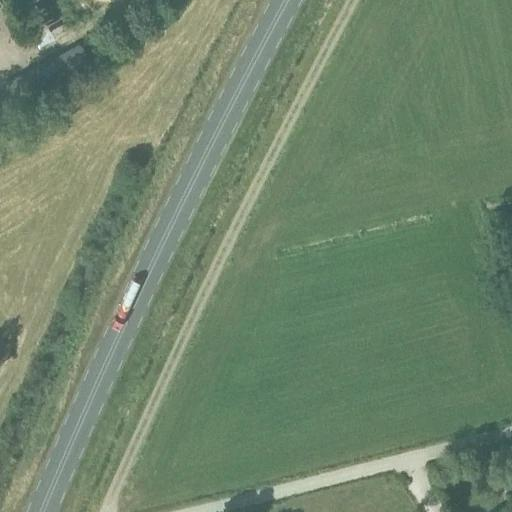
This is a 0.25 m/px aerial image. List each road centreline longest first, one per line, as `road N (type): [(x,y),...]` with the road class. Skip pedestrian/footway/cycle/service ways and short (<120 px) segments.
road 1 (track): [(105,511),(213,273),(353,0)]
road 2 (primary): [(40,511),(127,314),(286,0)]
road 3 (track): [(201,511),(511,432)]
